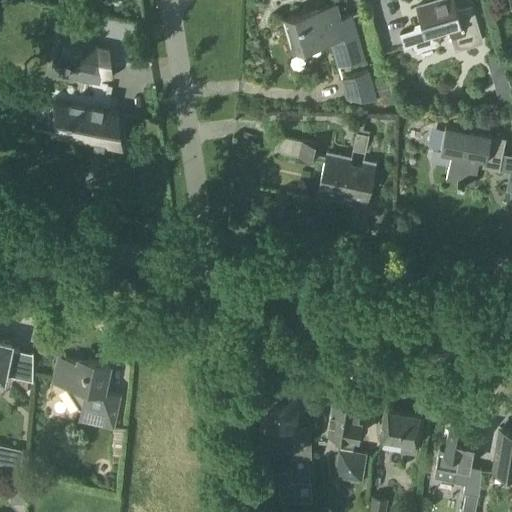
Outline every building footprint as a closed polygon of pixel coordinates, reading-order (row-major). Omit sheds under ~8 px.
[(401,34),(405,47),(414,44),(416,51),(439,44),(437,36),(440,35),(438,29),(445,27),(450,29),(455,47),(466,43),(467,45),(482,41),(471,7),(461,10),(457,7),(454,0),(436,0),(416,7),(422,27),(401,34)] [(286,18),(295,46),(329,36),(338,67),(364,59),(351,15),(339,19),(335,3),(286,18)] [(112,77),(108,49),(57,38),(51,64),(76,69),(75,73),(94,77),(94,73),(112,77)] [(502,65),(499,53),(486,57),(490,68),(502,65)] [(342,78),(348,98),(376,99),(375,98),(384,95),(379,78),(370,81),(367,70),(342,78)] [(511,103),(511,97),(510,92),(497,95),(501,107),(511,103)] [(104,143),(120,146),(116,116),(135,121),(136,119),(108,112),(107,116),(101,115),(103,109),(92,106),(91,112),(72,108),(72,104),(58,101),(57,104),(48,102),(42,126),(35,124),(34,126),(59,131),(58,132),(57,131),(58,133),(94,141),(93,144),(104,146),(104,143)] [(492,135),(492,133),(446,124),(441,149),(452,151),(446,179),(474,185),(478,165),(499,169),(506,138),(492,135)] [(353,149),(365,152),(369,135),(356,133),(353,149)] [(274,150),(324,161),(325,156),(313,153),(315,143),(277,134),(274,150)] [(325,156),(324,161),(317,190),(333,194),(332,200),(341,202),(343,196),(367,201),(376,162),(363,159),(361,168),(350,166),(351,161),(325,156)] [(0,380),(4,381),(5,376),(33,382),(33,353),(11,348),(12,342),(0,339),(0,380)] [(53,382),(67,385),(66,388),(79,408),(82,409),(80,419),(113,427),(120,395),(105,392),(111,364),(78,357),(78,361),(58,357),(53,382)] [(261,431),(259,447),(294,451),(294,456),(312,455),(310,425),(294,423),(295,416),(296,416),(298,403),(296,402),(297,392),(280,390),(278,387),(269,386),(266,387),(261,431)] [(342,433),(355,436),(358,436),(361,418),(358,418),(361,401),(333,397),(327,431),(342,433)] [(380,435),(403,439),(401,449),(415,452),(423,412),(386,405),(383,421),(380,421),(377,422),(375,426),(375,430),(378,433),(381,434),(380,435)] [(467,492),(463,511),(465,511),(474,511),(477,494),(479,494),(481,468),(469,465),(477,424),(466,422),(467,420),(451,417),(445,449),(439,448),(434,475),(466,481),(464,491),(467,492)] [(511,428),(503,427),(502,430),(498,433),(497,441),(499,444),(495,469),(511,471),(511,428)] [(111,455),(121,456),(124,429),(114,428),(111,455)] [(355,436),(342,433),(340,446),(339,446),(334,474),(362,479),(367,451),(353,448),(355,436)] [(2,469),(20,473),(22,452),(6,448),(2,469)] [(368,511),(385,511),(387,498),(371,495),(368,511)]
